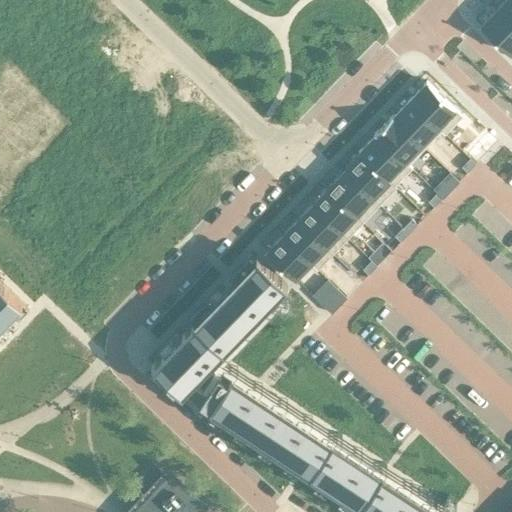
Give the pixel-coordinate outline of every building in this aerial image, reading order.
[(511,0),(504,0),(497,7),(511,21),(511,0)] [(511,21),(497,7),(481,24),(511,53),(511,21)] [(427,80),(410,98),(442,129),(446,133),(463,115),(427,80)] [(393,114),(392,114),(426,147),(442,129),(410,98),(394,115),(393,114)] [(392,114),(375,132),(409,164),(416,157),(426,147),(392,114)] [(376,133),(360,150),(395,185),(412,167),(409,164),(375,132),(376,133)] [(361,152),(344,169),(380,204),(397,186),(395,185),(360,150),(359,150),(361,152)] [(471,157),(462,166),(468,171),(477,163),(471,157)] [(344,169),(327,186),(364,221),(380,204),(344,169)] [(449,170),(433,187),(437,192),(443,197),(460,180),(449,170)] [(327,186),(312,202),(348,237),(364,221),(327,186)] [(437,192),(429,200),(435,206),(443,197),(437,192)] [(312,202),(297,218),(333,252),(343,243),(348,237),(312,202)] [(297,218),(282,233),(311,261),(318,268),(333,252),(297,218)] [(412,218),(404,226),(410,232),(418,223),(412,218)] [(404,226),(395,235),(401,241),(410,232),(404,226)] [(282,233),(267,249),(296,278),(311,261),(282,233)] [(257,254),(152,363),(183,393),(184,391),(195,401),(220,371),(210,365),(288,284),(257,254)] [(372,259),(363,268),(369,274),(378,265),(372,259)] [(0,338),(30,308),(0,278),(0,338)] [(220,371),(195,401),(206,412),(210,406),(309,473),(311,474),(369,511),(447,511),(233,371),(229,377),(220,371)] [(168,477),(134,511),(190,511),(198,505),(168,477)]
